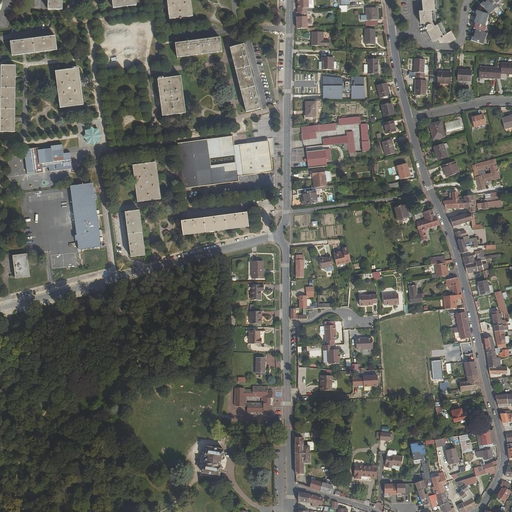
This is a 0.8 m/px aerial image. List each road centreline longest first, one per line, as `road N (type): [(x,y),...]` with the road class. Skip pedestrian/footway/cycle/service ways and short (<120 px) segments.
road 1 (residential): [(478,506),(500,469),(502,445),(448,229),(408,117)]
road 2 (residential): [(0,305),(277,234)]
road 3 (residential): [(277,234),(285,264),(288,485)]
road 4 (residential): [(288,0),(286,211),(277,234)]
